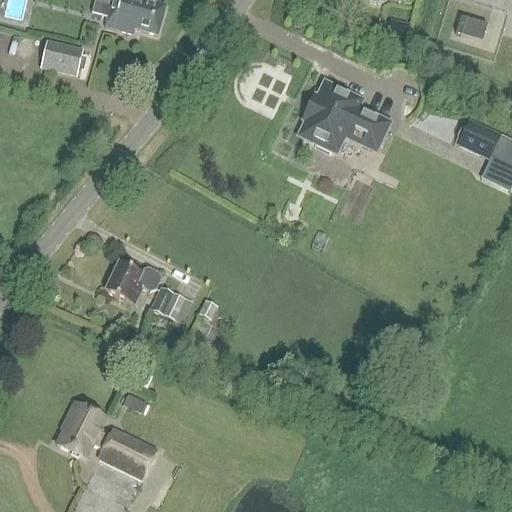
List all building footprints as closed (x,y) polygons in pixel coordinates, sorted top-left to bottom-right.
[(134,32),(156,38),(164,9),(142,3),(142,0),(112,0),(104,29),(132,37),(134,32)] [(487,27),(460,19),(455,37),(482,44),(487,27)] [(407,28),(390,23),(386,34),(404,39),(407,28)] [(46,48),(40,71),(76,79),(81,56),(46,48)] [(329,156),(331,153),(335,155),(343,138),(374,153),(387,127),(355,112),(359,104),(324,87),(317,102),(313,100),(303,122),(307,124),(300,138),(316,146),(314,149),(329,156)] [(511,145),(500,140),(468,124),(459,142),(491,158),(489,161),(511,171),(511,145)] [(118,265),(104,294),(134,308),(142,291),(149,295),(155,293),(159,283),(157,278),(147,273),(142,274),(141,276),(118,265)] [(149,313),(181,328),(191,307),(159,291),(149,313)] [(197,317),(210,324),(217,310),(205,304),(197,317)] [(317,399),(310,396),(303,398),(300,404),(302,411),(309,414),(316,412),(319,406),(317,399)] [(66,422),(68,423),(56,449),(85,463),(92,448),(103,453),(98,462),(140,483),(155,454),(113,433),(109,441),(98,436),(105,422),(74,406),(66,422)]
